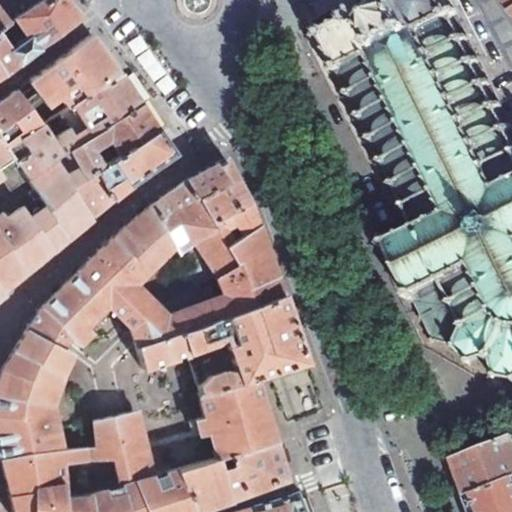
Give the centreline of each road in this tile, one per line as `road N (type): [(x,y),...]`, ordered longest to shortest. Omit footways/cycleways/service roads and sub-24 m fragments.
road 1 (residential): [(243,115),(349,401),(362,465)]
road 2 (residential): [(0,85),(124,0)]
road 3 (residential): [(227,511),(362,465)]
